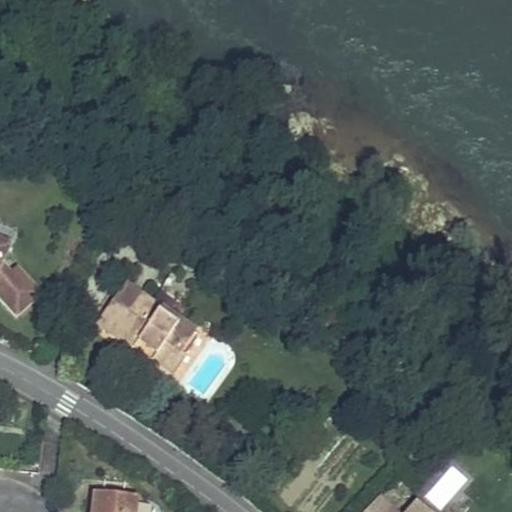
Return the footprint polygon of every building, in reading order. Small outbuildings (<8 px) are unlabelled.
[(0,265),(0,259),(6,247),(0,243),(0,300),(15,316),(39,293),(13,267),(7,273),(0,265)] [(197,339),(125,288),(98,326),(133,352),(138,344),(156,357),(153,361),(171,375),(197,339)] [(156,357),(138,344),(133,352),(150,365),(153,361),(156,357)] [(422,467),(414,459),(408,466),(416,474),(422,467)] [(91,511),(139,511),(133,511),(135,500),(94,495),(91,511)] [(418,511),(413,507),(407,511),(391,511),(378,499),(366,511),(418,511)]
